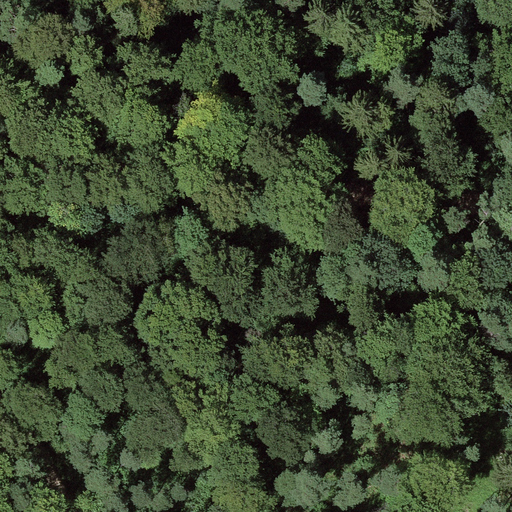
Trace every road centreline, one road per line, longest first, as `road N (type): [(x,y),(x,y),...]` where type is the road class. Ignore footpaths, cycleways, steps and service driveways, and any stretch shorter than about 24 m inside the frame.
road 1 (track): [(511,219),(361,192),(171,177),(67,171),(0,180)]
road 2 (track): [(65,511),(0,405)]
